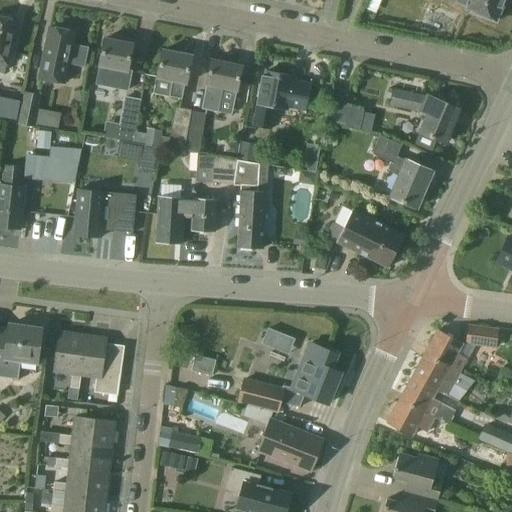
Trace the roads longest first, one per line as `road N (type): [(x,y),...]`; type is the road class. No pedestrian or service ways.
road 1 (residential): [(511,77),(136,0)]
road 2 (unclassified): [(411,302),(162,284)]
road 3 (unclassified): [(411,302),(511,90)]
road 4 (residential): [(139,511),(162,284)]
road 5 (unclassified): [(326,511),(353,424),(411,302)]
road 6 (unclassified): [(162,284),(0,267)]
